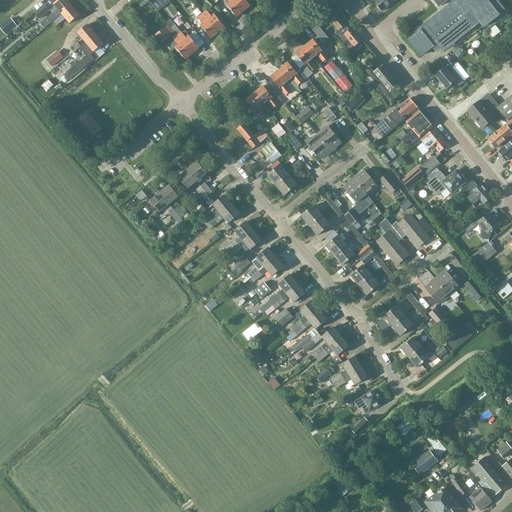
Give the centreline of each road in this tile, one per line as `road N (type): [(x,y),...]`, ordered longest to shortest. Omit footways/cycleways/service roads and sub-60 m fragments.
road 1 (tertiary): [(511,207),(344,0)]
road 2 (residential): [(180,101),(302,0)]
road 3 (residential): [(277,218),(180,101)]
road 4 (residential): [(180,101),(94,0)]
road 5 (residential): [(356,318),(277,218)]
